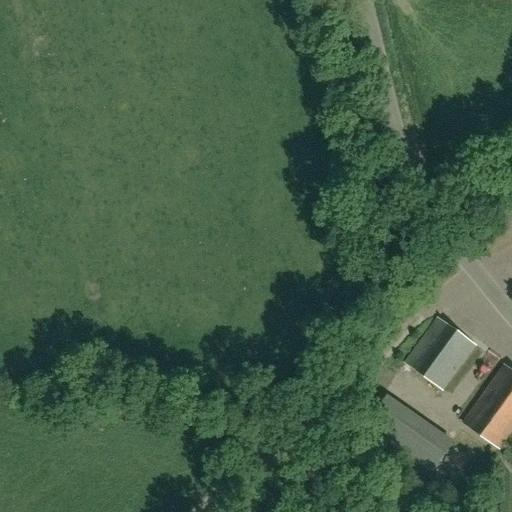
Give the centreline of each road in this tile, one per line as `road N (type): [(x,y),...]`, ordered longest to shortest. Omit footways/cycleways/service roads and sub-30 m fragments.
road 1 (track): [(392,133),(357,375),(207,511)]
road 2 (unclassified): [(511,317),(444,231),(392,133),(363,0)]
